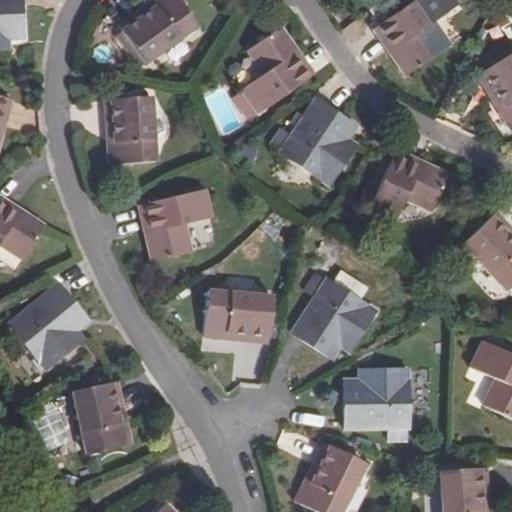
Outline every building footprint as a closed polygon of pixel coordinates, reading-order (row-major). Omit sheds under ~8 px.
[(0,0),(0,38),(4,38),(20,38),(18,0),(0,0)] [(176,0),(151,0),(148,2),(152,8),(119,32),(141,62),(143,61),(194,24),(176,0)] [(432,0),(413,0),(375,28),(372,30),(393,59),(405,77),(436,55),(419,30),(442,14),(432,0)] [(152,8),(148,2),(115,27),(119,32),(152,8)] [(309,75),(289,47),(276,29),(244,50),(261,74),(237,90),(255,114),(306,77),(309,75)] [(511,54),(483,73),(504,109),(498,112),(510,131),(511,129),(511,54)] [(504,109),(483,73),(477,76),(498,112),(504,109)] [(146,97),(106,101),(109,141),(103,142),(105,166),(151,162),(146,97)] [(325,183),(346,154),(338,148),(345,137),(352,126),(313,99),(277,151),(280,153),(314,176),(325,183)] [(100,101),(103,142),(109,141),(106,101),(100,101)] [(338,148),(346,154),(353,143),(345,137),(338,148)] [(364,212),(391,225),(402,198),(429,211),(445,176),(392,151),(364,212)] [(135,205),(144,239),(149,260),(187,251),(180,223),(208,217),(201,188),(138,204),(135,205)] [(0,196),(0,243),(19,257),(42,225),(24,213),(0,196)] [(405,202),(400,217),(423,226),(428,211),(405,202)] [(511,234),(493,215),(489,218),(511,242),(511,234)] [(511,242),(489,218),(460,246),(503,292),(511,283),(511,242)] [(43,366),(70,344),(63,335),(73,327),(84,319),(54,281),(5,322),(43,366)] [(331,361),(338,348),(344,338),(354,343),(373,312),(323,282),(290,335),(331,361)] [(201,337),(224,339),(224,332),(266,337),(270,297),(206,290),(201,337)] [(63,335),(70,344),(80,336),(73,327),(63,335)] [(224,332),(224,339),(266,344),(266,337),(224,332)] [(344,338),(338,348),(348,354),(354,343),(344,338)] [(511,419),(511,357),(481,343),(468,369),(494,383),(484,407),(511,419)] [(369,381),(357,382),(341,381),(342,430),(407,430),(405,371),(369,372),(369,381)] [(369,381),(369,372),(357,372),(357,382),(369,381)] [(116,381),(108,382),(117,423),(125,421),(116,381)] [(117,423),(108,382),(70,389),(72,396),(84,448),(85,453),(129,444),(125,421),(117,423)] [(323,442),(304,480),(310,482),(330,446),(323,442)] [(338,511),(364,464),(330,446),(310,482),(304,480),(294,500),(316,511),(338,511)] [(481,511),(478,469),(438,472),(439,511),(487,511),(481,511)] [(485,469),(478,469),(481,511),(487,511),(485,469)] [(172,511),(162,502),(152,511),(172,511)]
